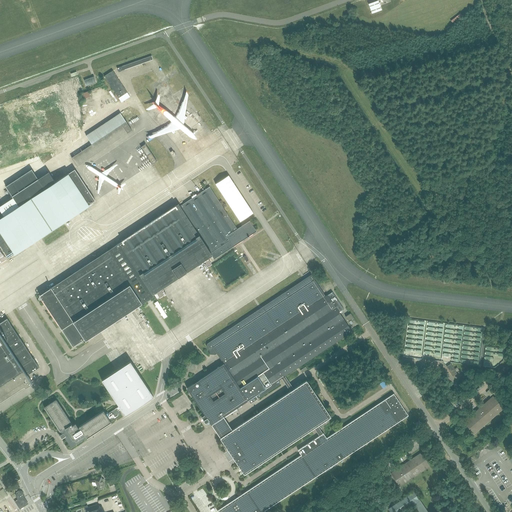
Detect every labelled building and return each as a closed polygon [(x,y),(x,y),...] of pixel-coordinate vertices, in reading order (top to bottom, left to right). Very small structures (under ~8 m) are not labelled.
[(382,10),(378,1),(378,0),(369,4),(372,13),(382,10)] [(118,72),(153,60),(151,55),(117,68),(118,72)] [(130,97),(113,70),(104,76),(109,83),(121,102),(130,97)] [(96,82),(94,76),(84,80),(86,86),(96,82)] [(97,141),(91,132),(86,135),(92,144),(72,158),(77,166),(132,130),(126,122),(97,141)] [(145,144),(142,146),(141,147),(152,164),(154,163),(157,161),(145,144)] [(65,145),(51,154),(53,157),(67,148),(65,145)] [(183,149),(193,164),(195,163),(194,160),(196,159),(190,150),(189,150),(186,146),(183,149)] [(0,209),(4,216),(0,218),(0,232),(14,254),(90,204),(69,173),(55,182),(49,172),(38,179),(32,169),(6,186),(13,198),(0,206),(0,209)] [(69,173),(90,204),(95,200),(75,169),(69,173)] [(219,202),(212,191),(209,187),(205,190),(180,206),(212,255),(214,259),(256,231),(250,221),(237,229),(223,208),(227,206),(225,203),(224,204),(221,200),(219,202)] [(222,197),(228,207),(236,202),(230,192),(222,197)] [(202,262),(212,255),(180,206),(178,204),(119,243),(153,294),(160,289),(202,262)] [(0,232),(0,245),(8,258),(14,254),(0,232)] [(107,251),(141,302),(142,304),(154,296),(153,294),(119,243),(107,251)] [(73,346),(141,302),(107,251),(40,295),(73,346)] [(278,380),(281,378),(285,376),(352,331),(339,312),(344,309),(332,292),(326,296),(311,275),(208,343),(207,345),(207,348),(209,350),(210,352),(210,354),(215,354),(217,353),(224,364),(187,388),(205,415),(201,417),(206,424),(209,422),(211,425),(212,425),(224,417),(248,400),(250,403),(280,383),(278,380)] [(28,375),(0,333),(0,400),(24,385),(25,385),(26,387),(32,382),(28,375)] [(130,361),(126,364),(102,380),(119,406),(117,408),(118,410),(121,409),(125,415),(153,396),(139,375),(138,374),(130,361)] [(457,373),(454,369),(450,364),(447,366),(453,376),(457,373)] [(281,378),(290,391),(232,430),(224,417),(212,425),(220,438),(244,475),(314,428),(318,426),(331,417),(307,380),(294,389),(285,376),(281,378)] [(323,433),(318,426),(314,428),(319,436),(298,450),(301,455),(237,498),(238,500),(229,506),(227,504),(217,510),(218,511),(262,511),(408,415),(394,393),(327,438),(323,433)] [(493,396),(491,398),(464,422),(474,434),(503,408),(493,396)] [(61,432),(64,437),(72,448),(111,422),(121,415),(118,410),(117,408),(116,408),(117,408),(109,413),(107,415),(104,410),(78,427),(75,423),(73,425),(56,399),(44,407),(61,432)] [(406,463),(391,473),(400,486),(432,464),(423,451),(408,461),(408,462),(406,463)] [(106,487),(104,482),(104,481),(103,481),(101,477),(95,479),(99,490),(106,487)] [(26,502),(23,497),(23,494),(22,492),(19,492),(17,493),(17,495),(18,498),(18,499),(15,501),(20,509),(28,504),(26,502)] [(427,511),(419,499),(418,497),(414,492),(389,509),(390,511),(400,511),(411,504),(416,511),(427,511)]
